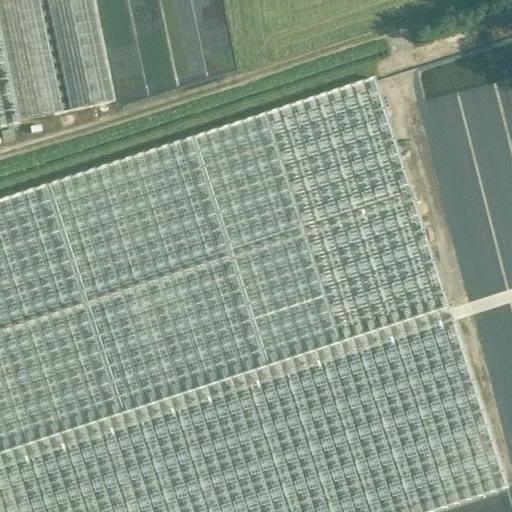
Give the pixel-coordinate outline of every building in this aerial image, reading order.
[(39,0),(0,0),(0,38),(18,123),(63,113),(39,0)] [(92,0),(45,0),(69,112),(114,103),(92,0)] [(0,38),(0,131),(18,127),(18,123),(0,38)] [(374,80),(264,116),(339,346),(448,310),(374,80)] [(264,116),(0,203),(0,456),(339,346),(264,116)] [(339,346),(0,456),(0,511),(448,511),(506,494),(448,310),(339,346)]
